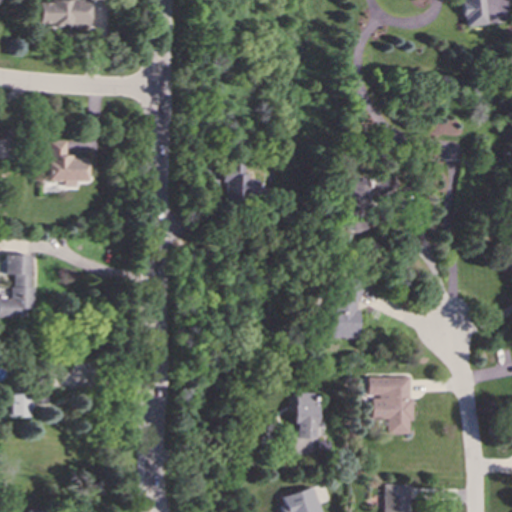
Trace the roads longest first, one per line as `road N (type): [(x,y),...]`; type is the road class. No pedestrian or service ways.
road 1 (secondary): [(159,0),(149,511)]
road 2 (residential): [(474,511),(468,409),(441,321)]
road 3 (residential): [(158,87),(0,81)]
